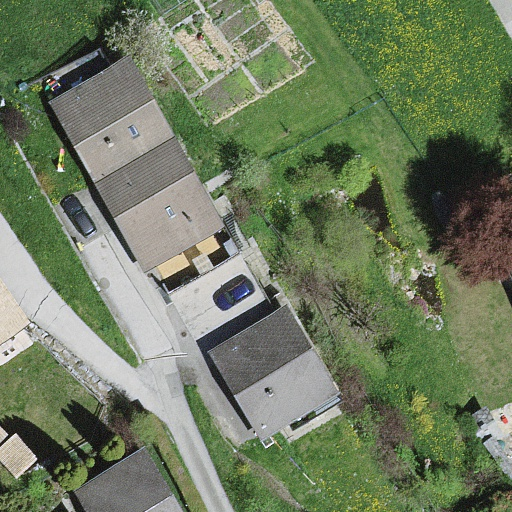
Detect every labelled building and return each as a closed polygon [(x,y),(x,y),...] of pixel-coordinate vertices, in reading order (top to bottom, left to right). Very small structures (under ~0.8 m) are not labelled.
[(150,66),(61,111),(144,273),(233,228),(150,66)] [(0,285),(0,354),(30,338),(0,285)] [(307,318),(224,360),(268,446),(351,405),(307,318)] [(0,450),(9,442),(0,432),(0,450)] [(188,511),(162,463),(84,505),(87,511),(188,511)]
